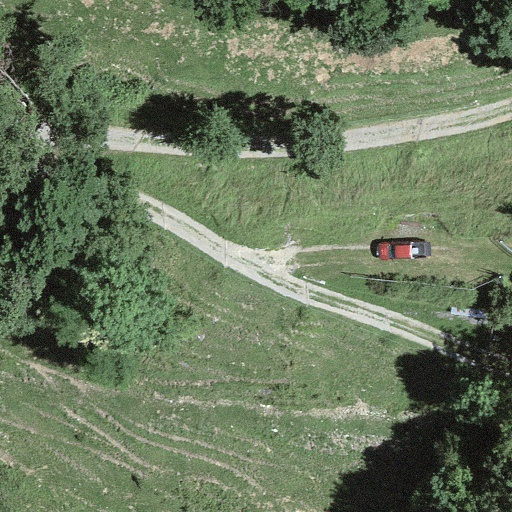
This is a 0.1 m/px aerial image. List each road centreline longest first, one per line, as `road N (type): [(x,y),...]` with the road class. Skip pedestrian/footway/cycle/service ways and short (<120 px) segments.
road 1 (track): [(0,161),(171,216),(269,280),(511,368)]
road 2 (track): [(511,105),(392,133),(273,147),(0,136)]
road 3 (track): [(511,429),(443,436),(0,394)]
